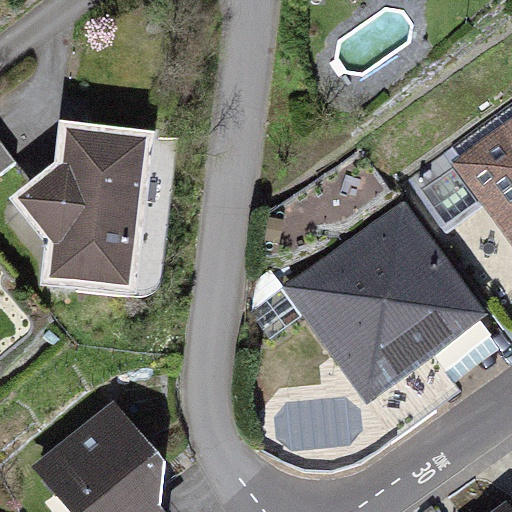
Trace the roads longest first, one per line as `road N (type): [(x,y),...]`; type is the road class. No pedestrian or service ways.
road 1 (residential): [(273,511),(216,439),(202,371),(253,0)]
road 2 (residential): [(511,399),(350,511)]
